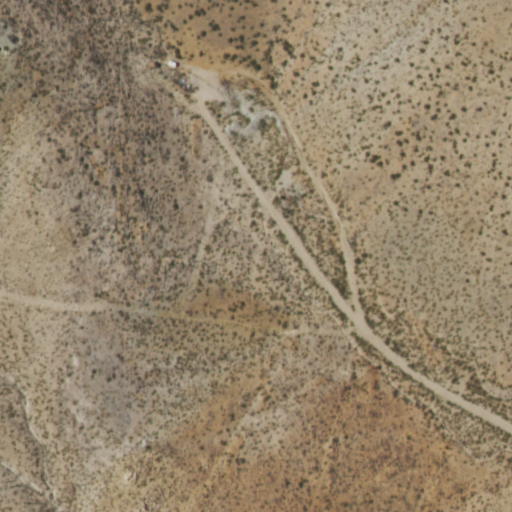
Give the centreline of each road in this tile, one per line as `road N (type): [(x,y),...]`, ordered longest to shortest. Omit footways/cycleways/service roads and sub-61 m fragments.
road 1 (residential): [(511,428),(423,380),(328,287),(200,109),(217,73)]
road 2 (track): [(227,147),(190,284),(174,313),(0,291)]
road 3 (track): [(217,73),(244,72),(259,81),(287,120),(340,228),(359,324)]
